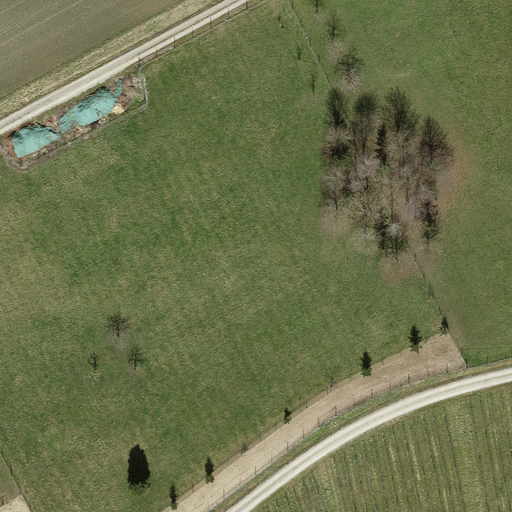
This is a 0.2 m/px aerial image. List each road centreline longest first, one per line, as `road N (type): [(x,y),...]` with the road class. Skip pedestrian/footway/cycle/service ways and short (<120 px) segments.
road 1 (track): [(511,393),(413,415),(249,511)]
road 2 (track): [(236,0),(0,129)]
